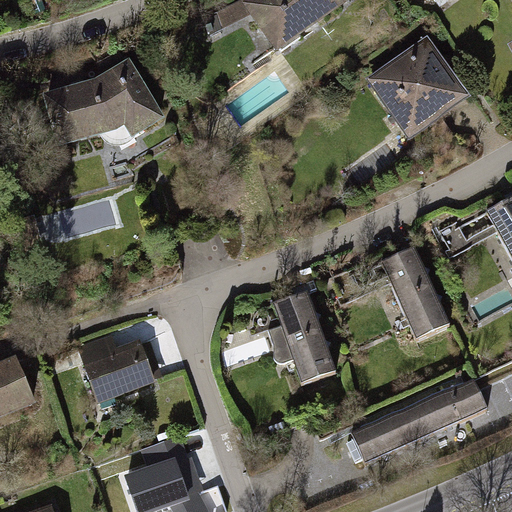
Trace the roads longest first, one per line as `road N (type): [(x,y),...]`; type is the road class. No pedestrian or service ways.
road 1 (residential): [(251,511),(192,311),(212,287),(323,247),(511,158)]
road 2 (residential): [(160,0),(0,50)]
